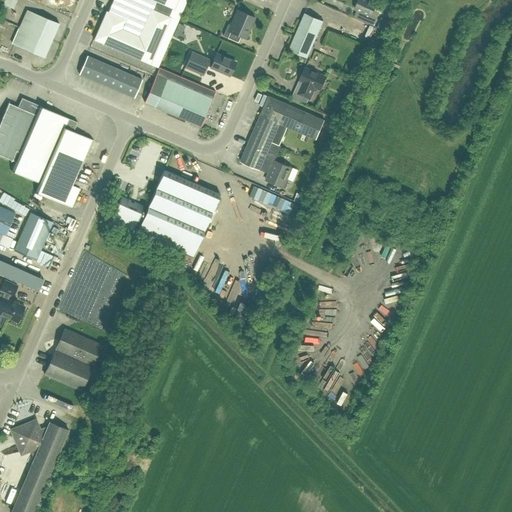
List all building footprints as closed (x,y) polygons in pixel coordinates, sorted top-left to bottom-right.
[(6,0),(5,6),(16,10),(19,0),(6,0)] [(151,0),(155,2),(152,10),(150,9),(138,37),(121,29),(125,20),(106,12),(93,40),(149,65),(170,18),(168,17),(171,9),(173,10),(177,0),(151,0)] [(358,0),(355,9),(366,14),(363,21),(373,26),(379,13),(374,11),(378,2),(373,0),(358,0)] [(58,24),(27,10),(12,44),(43,58),(58,24)] [(255,18),(237,10),(228,31),(225,30),(223,36),(237,43),(240,37),(245,40),(255,18)] [(323,21),(305,13),(289,50),(307,58),(323,21)] [(178,23),(176,29),(182,32),(185,26),(178,23)] [(210,61),(191,53),(185,68),(203,76),(207,67),(210,68),(229,76),(235,63),(216,54),(212,62),(209,61),(210,61)] [(142,80),(86,56),(78,75),(134,99),(142,80)] [(326,77),(305,68),(299,81),(303,83),(298,94),(310,100),(315,88),(320,90),(326,77)] [(145,104),(200,127),(215,92),(160,69),(145,104)] [(240,162),(260,170),(269,174),(266,181),(285,189),(289,181),(287,180),(292,169),(275,161),(281,146),(279,145),(287,127),(315,139),(323,120),(269,97),(240,162)] [(39,183),(35,192),(33,191),(32,192),(71,208),(71,207),(78,190),(71,186),(91,140),(73,132),(77,123),(21,99),(22,100),(18,108),(8,104),(9,102),(0,121),(0,155),(11,161),(10,162),(11,163),(12,161),(15,162),(12,171),(9,170),(9,171),(39,183)] [(219,194),(164,170),(145,213),(142,211),(144,206),(121,196),(110,221),(133,231),(140,216),(143,217),(137,233),(192,257),(219,194)] [(0,233),(5,235),(15,213),(0,206),(0,233)] [(24,226),(8,263),(30,272),(46,236),(24,226)] [(283,229),(280,236),(287,238),(290,231),(283,229)] [(258,254),(264,243),(239,231),(234,242),(258,254)] [(273,259),(278,248),(273,246),(268,257),(273,259)] [(191,268),(195,270),(199,262),(195,260),(191,268)] [(56,271),(59,263),(54,261),(51,269),(56,271)] [(199,262),(197,273),(202,275),(205,264),(199,262)] [(17,286),(4,280),(0,289),(0,290),(4,292),(2,297),(1,297),(1,298),(0,298),(0,314),(17,322),(24,307),(17,304),(18,302),(9,298),(11,295),(13,296),(17,286)] [(101,344),(64,328),(44,374),(81,391),(94,360),(99,362),(106,347),(101,345),(101,344)] [(37,422),(33,420),(12,429),(11,432),(19,453),(23,455),(30,452),(35,454),(10,511),(33,511),(68,430),(49,422),(45,431),(40,429),(37,422)]
